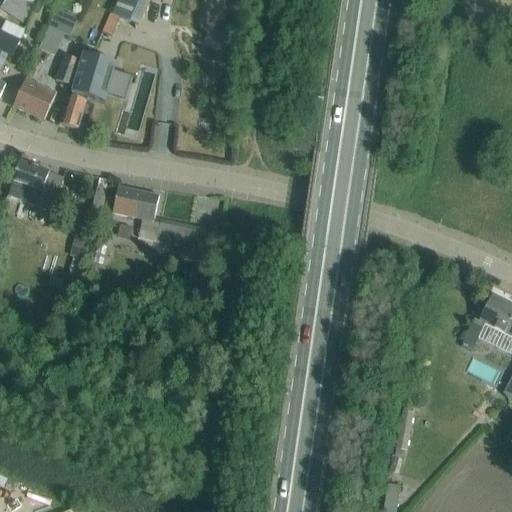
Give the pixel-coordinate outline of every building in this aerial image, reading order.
[(32,6),(22,0),(5,0),(0,9),(22,22),(32,6)] [(138,25),(149,0),(118,0),(112,13),(138,25)] [(48,26),(50,27),(39,49),(54,56),(64,34),(71,37),(78,21),(56,10),(48,26)] [(5,20),(0,31),(19,40),(21,35),(24,29),(5,20)] [(112,37),(115,28),(106,24),(102,33),(112,37)] [(0,30),(0,54),(10,59),(19,40),(0,31),(0,30)] [(65,106),(59,125),(78,131),(87,102),(88,97),(105,103),(117,64),(83,53),(71,92),(70,97),(68,96),(65,106)] [(55,80),(71,86),(78,62),(63,56),(55,80)] [(21,89),(13,107),(45,121),(55,100),(57,95),(24,81),(21,89)] [(11,181),(14,182),(9,197),(51,212),(64,177),(19,162),(11,181)] [(108,180),(100,179),(90,215),(102,218),(108,180)] [(107,199),(102,221),(110,223),(112,213),(142,220),(138,238),(180,248),(177,259),(200,264),(199,269),(196,285),(210,288),(213,272),(221,233),(154,219),(159,196),(118,188),(115,201),(107,199)] [(70,257),(85,260),(89,239),(75,236),(70,257)] [(72,259),(68,279),(80,281),(84,262),(72,259)] [(478,322),(511,338),(511,305),(492,295),(478,322)] [(483,328),(472,324),(465,343),(475,347),(483,328)] [(402,412),(395,450),(406,452),(413,414),(402,412)] [(396,511),(398,504),(384,501),(382,511),(396,511)]
